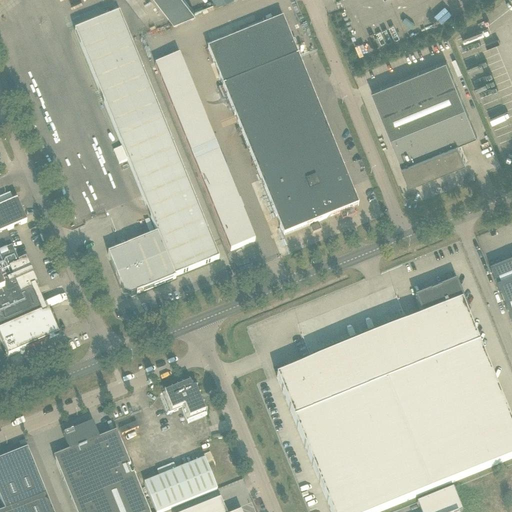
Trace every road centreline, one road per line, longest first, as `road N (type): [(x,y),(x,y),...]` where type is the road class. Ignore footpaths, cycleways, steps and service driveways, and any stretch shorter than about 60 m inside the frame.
road 1 (unclassified): [(404,238),(308,0)]
road 2 (unclassified): [(0,439),(210,356)]
road 3 (tertiary): [(197,323),(404,238)]
road 4 (unclassified): [(110,357),(30,173)]
road 5 (unclassified): [(273,511),(210,356)]
